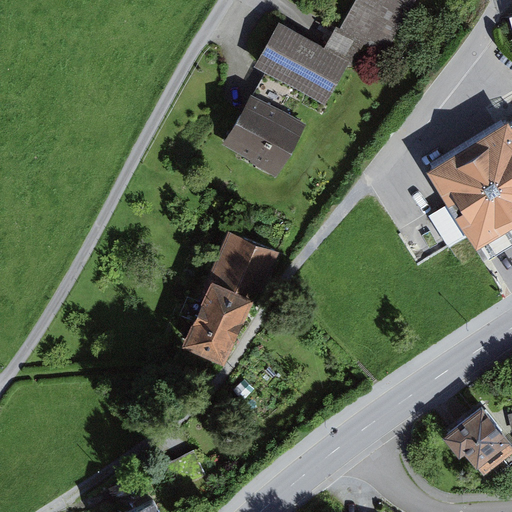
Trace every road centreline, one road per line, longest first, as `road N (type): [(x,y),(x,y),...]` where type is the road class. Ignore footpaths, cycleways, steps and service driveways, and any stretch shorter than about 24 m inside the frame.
road 1 (residential): [(0,381),(225,0)]
road 2 (residential): [(507,0),(364,189)]
road 3 (secondary): [(511,329),(361,431)]
road 4 (secondary): [(361,431),(259,511)]
